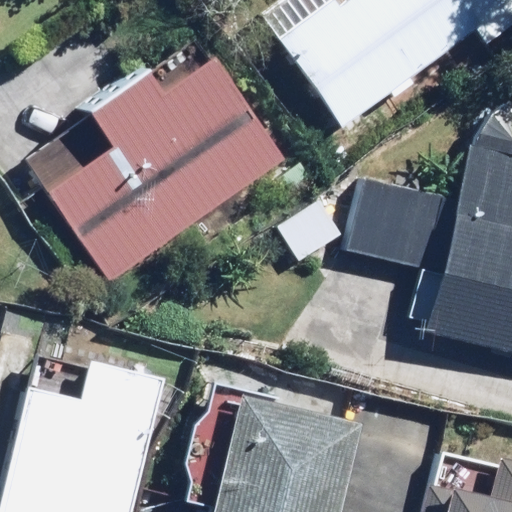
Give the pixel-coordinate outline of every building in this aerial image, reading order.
[(511,1),(511,0),(351,0),(343,6),(338,0),(323,0),(276,35),(343,126),(479,25),(479,26),(511,1)] [(283,160),(200,38),(27,156),(110,278),(283,160)] [(347,246),(419,260),(409,312),(429,316),(427,323),(511,345),(511,98),(510,99),(506,99),(502,100),(498,102),(495,103),(491,106),(488,108),(485,111),(483,114),(480,118),(479,121),(477,125),(476,129),(476,133),(475,137),(476,141),(465,139),(455,189),(361,171),(347,246)] [(340,228),(316,195),(273,227),(297,260),(340,228)] [(267,286),(212,280),(209,315),(263,321),(267,286)] [(33,343),(24,388),(0,503),(0,511),(131,511),(161,369),(87,354),(33,343)] [(338,511),(363,412),(242,382),(209,511),(338,511)] [(439,440),(431,471),(420,511),(511,511),(511,458),(495,454),(439,440)]
